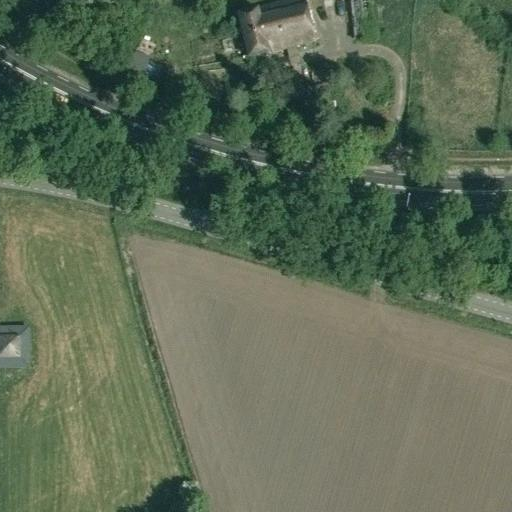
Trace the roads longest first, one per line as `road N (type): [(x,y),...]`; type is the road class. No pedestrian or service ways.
road 1 (secondary): [(511,191),(390,186),(162,141),(0,66)]
road 2 (unclassified): [(0,175),(108,197),(511,315)]
